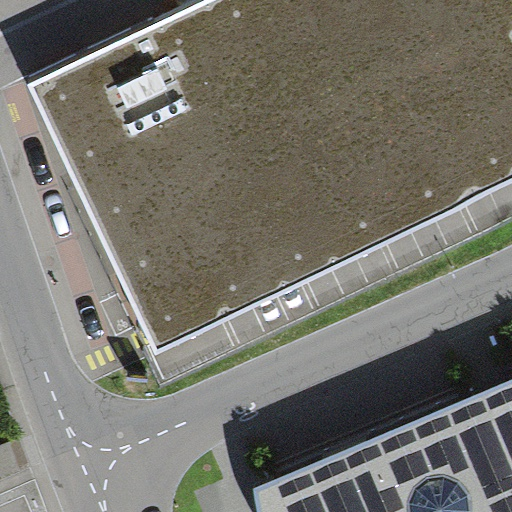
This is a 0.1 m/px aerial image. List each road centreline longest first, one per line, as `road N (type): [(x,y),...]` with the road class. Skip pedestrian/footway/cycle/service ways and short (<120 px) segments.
road 1 (residential): [(511,270),(85,467)]
road 2 (unclassified): [(0,230),(85,467)]
